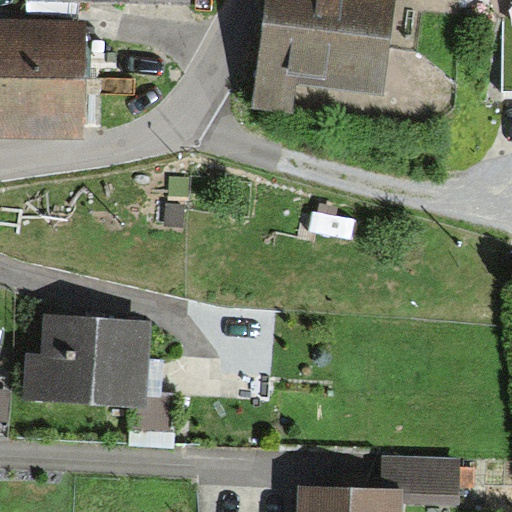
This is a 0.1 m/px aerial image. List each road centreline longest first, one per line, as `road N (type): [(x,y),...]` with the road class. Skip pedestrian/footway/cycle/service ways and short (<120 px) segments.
road 1 (residential): [(185,118),(225,138),(453,199),(511,197)]
road 2 (residential): [(0,164),(126,146),(185,118)]
road 3 (residential): [(185,118),(246,0)]
